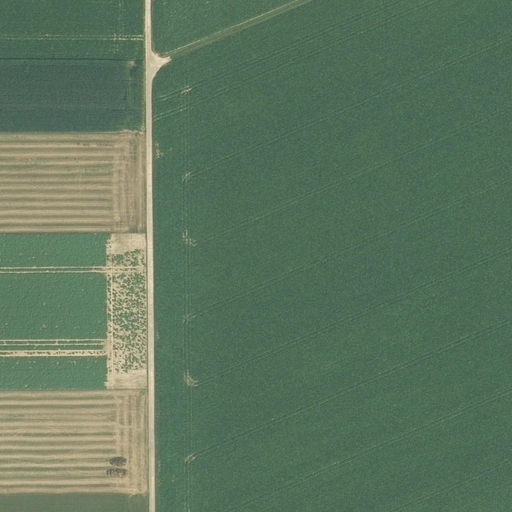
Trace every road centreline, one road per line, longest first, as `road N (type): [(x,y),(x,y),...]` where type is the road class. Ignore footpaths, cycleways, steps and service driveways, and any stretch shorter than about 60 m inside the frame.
road 1 (track): [(148,68),(152,511)]
road 2 (track): [(308,0),(148,68)]
